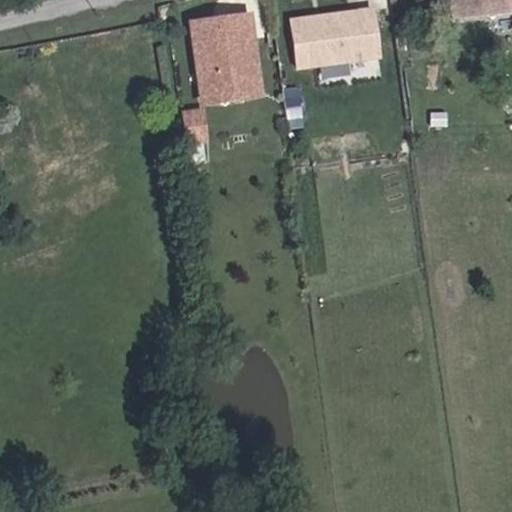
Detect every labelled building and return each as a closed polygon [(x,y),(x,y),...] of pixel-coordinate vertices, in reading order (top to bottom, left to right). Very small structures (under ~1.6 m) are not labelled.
[(511,0),(455,0),(457,13),(511,5),(511,0)] [(151,18),(148,6),(138,8),(141,20),(151,18)] [(257,9),(192,17),(202,104),(267,97),(257,9)] [(374,9),(292,21),(298,68),(381,57),(374,9)] [(187,139),(209,138),(208,106),(186,107),(187,139)]
